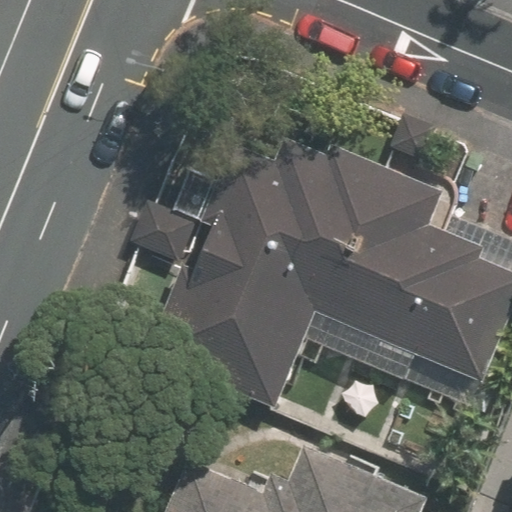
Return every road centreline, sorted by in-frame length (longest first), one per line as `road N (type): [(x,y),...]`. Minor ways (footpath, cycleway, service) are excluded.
road 1 (secondary): [(84,0),(0,208)]
road 2 (residential): [(346,0),(511,72)]
